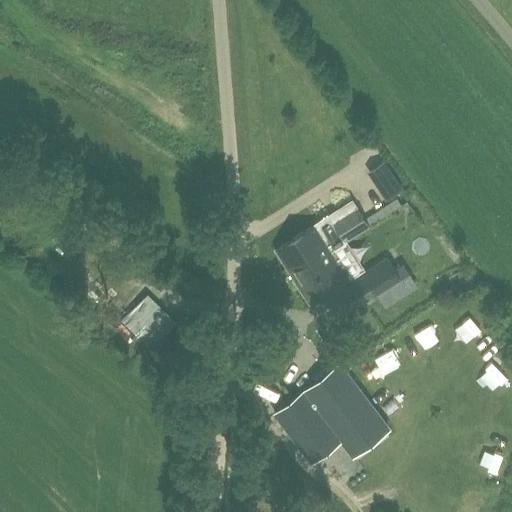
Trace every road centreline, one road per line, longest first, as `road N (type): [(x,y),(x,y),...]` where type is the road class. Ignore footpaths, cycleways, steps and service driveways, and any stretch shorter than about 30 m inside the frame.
road 1 (unclassified): [(232,375),(231,184),(218,0)]
road 2 (track): [(221,511),(232,375)]
